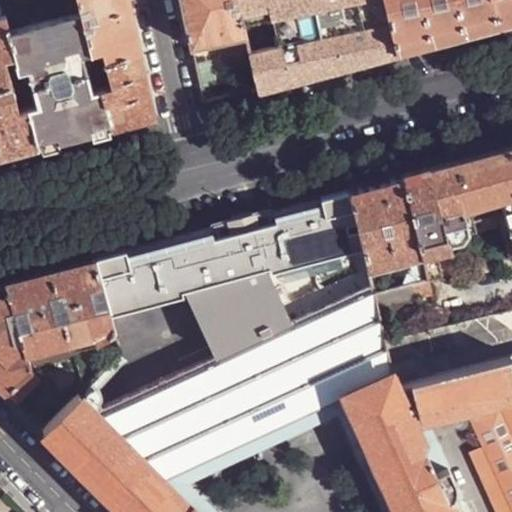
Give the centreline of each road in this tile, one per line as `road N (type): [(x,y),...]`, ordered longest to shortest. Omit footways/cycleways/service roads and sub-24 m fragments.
road 1 (secondary): [(511,84),(195,167)]
road 2 (secondary): [(195,167),(0,220)]
road 3 (residential): [(157,0),(195,167)]
